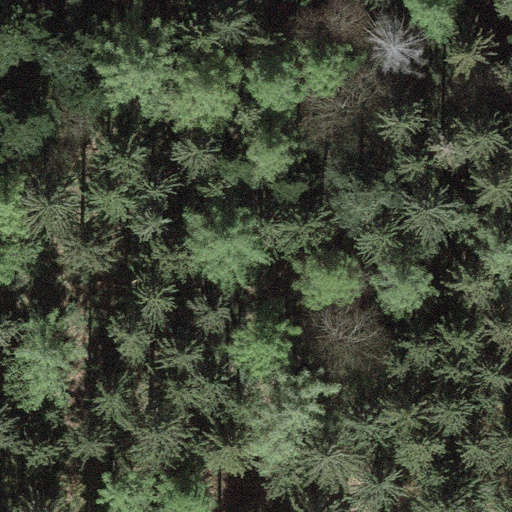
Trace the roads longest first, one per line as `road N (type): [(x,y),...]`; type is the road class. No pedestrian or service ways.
road 1 (track): [(0,273),(231,270),(388,288),(511,314)]
road 2 (track): [(175,511),(0,380)]
